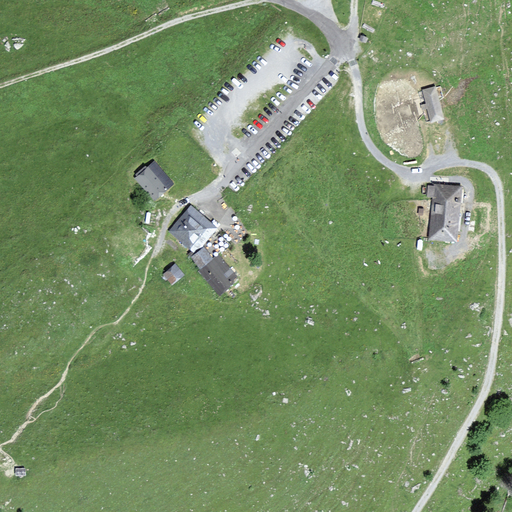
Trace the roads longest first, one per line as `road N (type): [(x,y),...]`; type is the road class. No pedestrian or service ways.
road 1 (track): [(415,511),(489,376),(502,251),(498,183),(481,166),(410,172),(381,158),(362,127),(351,55),(341,45)]
road 2 (track): [(0,86),(172,24),(267,0)]
